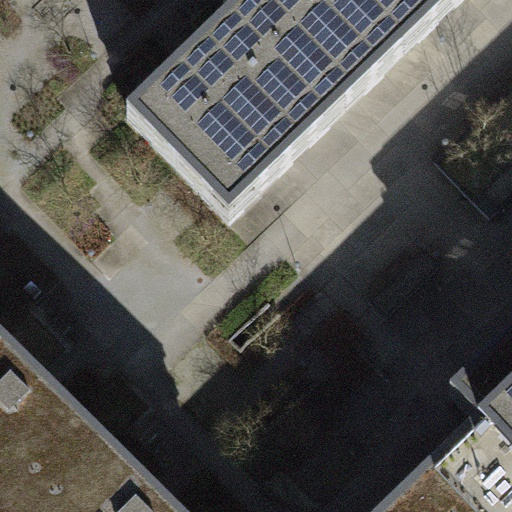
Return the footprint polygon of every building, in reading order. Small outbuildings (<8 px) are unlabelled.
[(254,0),(129,121),(230,228),(466,0),(254,0)] [(511,90),(435,164),(490,221),(511,200),(511,90)] [(425,252),(370,306),(386,322),(441,268),(425,252)] [(464,443),(392,511),(511,511),(511,341),(452,400),(479,428),(464,443)] [(0,511),(172,511),(0,342),(0,511)]
